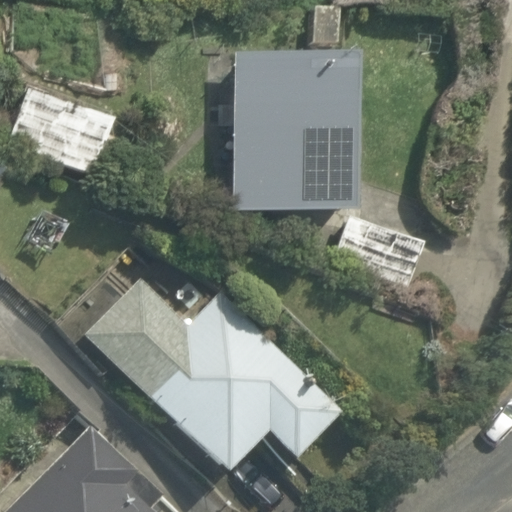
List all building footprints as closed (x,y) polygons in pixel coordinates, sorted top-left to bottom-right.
[(323,55),(214,54),(212,224),(321,225),(323,55)] [(104,122),(15,87),(0,123),(0,152),(79,184),(104,122)] [(409,246),(343,211),(318,257),(384,293),(409,246)] [(207,285),(107,380),(191,469),(232,431),(269,470),(328,414),(207,285)] [(0,511),(136,511),(124,500),(137,486),(74,425),(0,501),(0,511)]
